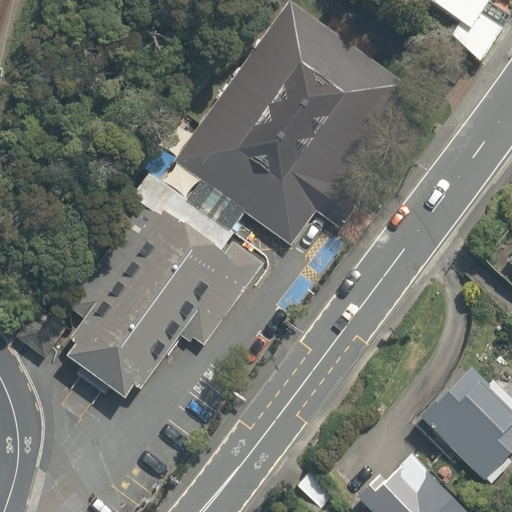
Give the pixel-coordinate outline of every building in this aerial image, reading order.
[(413,0),(447,23),(437,37),(475,63),(501,26),(474,7),(478,0),(413,0)] [(295,10),(190,153),(300,233),(319,207),(300,193),(386,76),(295,10)] [(196,348),(257,254),(168,197),(59,367),(119,405),(168,329),(196,348)] [(511,240),(501,254),(511,262),(511,240)] [(483,489),(511,461),(502,451),(511,441),(511,401),(466,353),(406,409),(483,489)] [(362,511),(462,511),(397,444),(345,494),(362,511)] [(305,467),(290,484),(318,508),(333,490),(305,467)]
